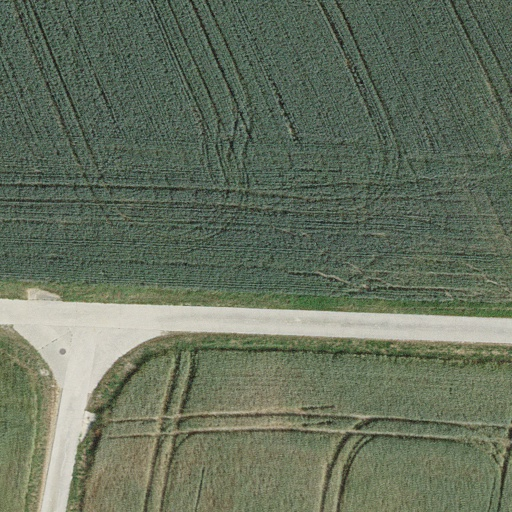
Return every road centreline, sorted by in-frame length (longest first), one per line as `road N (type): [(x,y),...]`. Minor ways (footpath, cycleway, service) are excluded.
road 1 (track): [(0,307),(511,332)]
road 2 (track): [(102,311),(65,511)]
